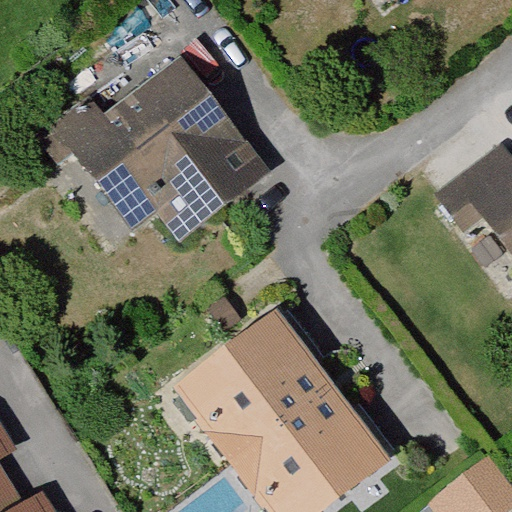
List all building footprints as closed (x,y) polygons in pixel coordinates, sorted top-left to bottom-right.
[(84,139),(57,159),(109,229),(141,204),(168,239),(246,181),(168,76),(84,139)] [(44,168),(57,159),(84,139),(68,116),(28,145),(44,168)] [(448,236),(466,222),(506,192),(487,166),(428,209),(448,236)] [(511,186),(506,192),(466,222),(511,280),(511,186)] [(332,382),(279,309),(176,384),(231,457),(332,382)] [(332,382),(231,457),(271,511),(315,511),(389,458),(332,382)] [(507,511),(475,473),(426,511),(507,511)] [(8,511),(0,498),(0,511),(24,511),(22,508),(16,511),(8,511)]
